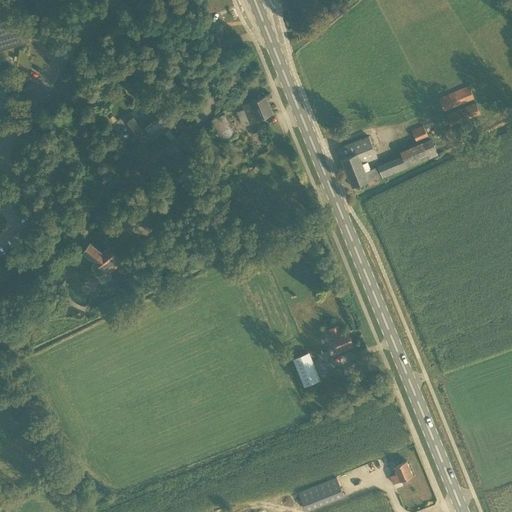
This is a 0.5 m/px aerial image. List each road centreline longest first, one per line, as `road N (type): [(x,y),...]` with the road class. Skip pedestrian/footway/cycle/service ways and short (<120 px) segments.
road 1 (primary): [(462,511),(255,0)]
road 2 (track): [(0,282),(204,114)]
